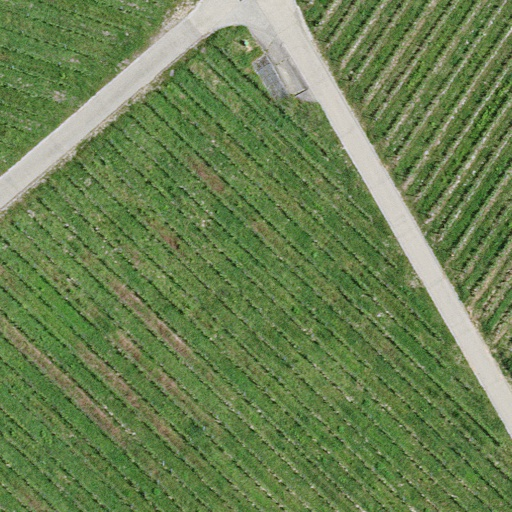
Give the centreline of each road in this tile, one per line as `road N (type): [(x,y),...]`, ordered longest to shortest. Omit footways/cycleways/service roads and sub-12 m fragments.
road 1 (track): [(269,0),(511,414)]
road 2 (track): [(0,193),(227,0)]
